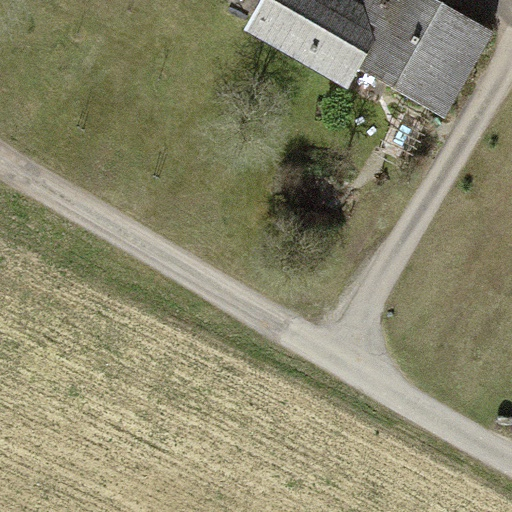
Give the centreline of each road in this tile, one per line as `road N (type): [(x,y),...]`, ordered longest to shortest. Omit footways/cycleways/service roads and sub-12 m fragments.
road 1 (track): [(0,118),(511,426)]
road 2 (track): [(385,349),(511,95)]
